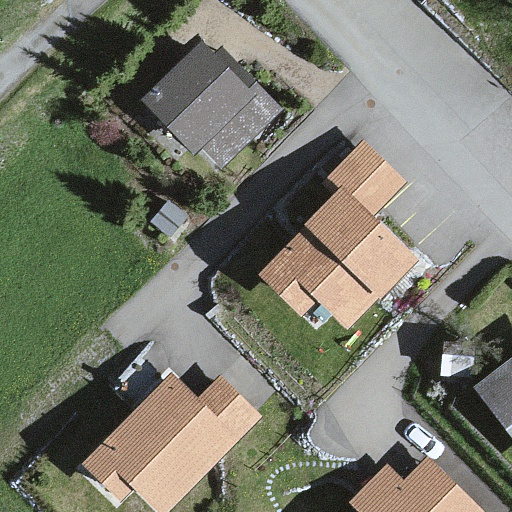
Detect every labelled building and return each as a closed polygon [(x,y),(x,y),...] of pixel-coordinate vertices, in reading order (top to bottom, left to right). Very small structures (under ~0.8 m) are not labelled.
[(271,118),(206,54),(158,102),(223,166),(271,118)] [(425,264),(355,194),(276,273),(314,311),(329,296),(362,328),(425,264)] [(511,375),(493,390),(511,415),(511,375)] [(172,511),(239,447),(177,384),(97,464),(132,499),(146,485),(172,511)] [(477,511),(428,466),(409,487),(390,471),(357,506),(363,511),(477,511)]
